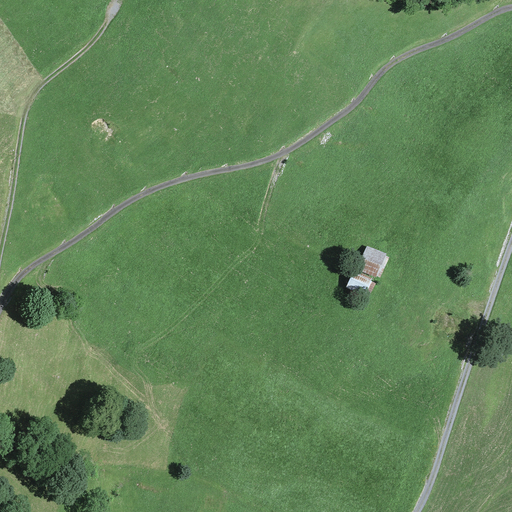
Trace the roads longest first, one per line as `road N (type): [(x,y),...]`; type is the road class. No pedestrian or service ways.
road 1 (track): [(0,308),(28,268),(138,195),(277,155),(352,105),(393,62),(511,6)]
road 2 (track): [(0,261),(32,97),(90,46),(114,0)]
road 3 (track): [(511,231),(420,511)]
